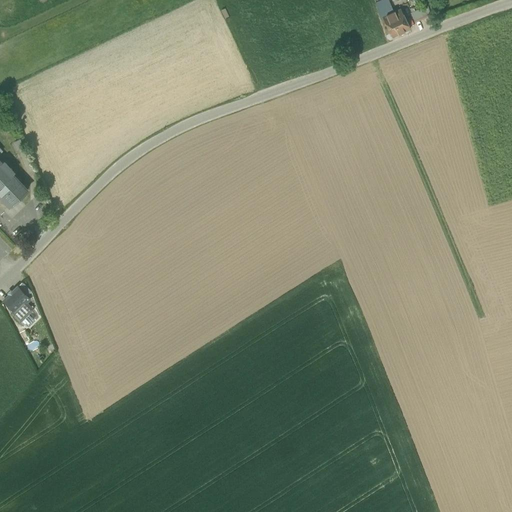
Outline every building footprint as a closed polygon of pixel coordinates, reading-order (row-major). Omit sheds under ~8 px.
[(374,0),(380,18),(382,17),(392,13),(386,0),(374,0)] [(410,13),(413,22),(431,14),(428,6),(410,13)] [(382,17),(392,38),(410,29),(409,27),(400,9),(392,13),(382,17)] [(0,193),(1,194),(0,194),(0,197),(9,207),(27,190),(12,174),(14,172),(3,161),(1,163),(0,162),(0,152),(2,151),(0,149),(0,193)] [(20,286),(26,294),(30,290),(24,283),(20,286)] [(3,301),(11,311),(21,302),(24,305),(27,303),(31,299),(26,294),(20,286),(3,301)] [(33,310),(27,303),(24,305),(21,302),(11,311),(7,314),(17,324),(20,321),(28,314),(33,310)] [(28,314),(20,321),(25,327),(33,320),(28,314)] [(17,333),(22,344),(28,341),(22,330),(17,333)]
